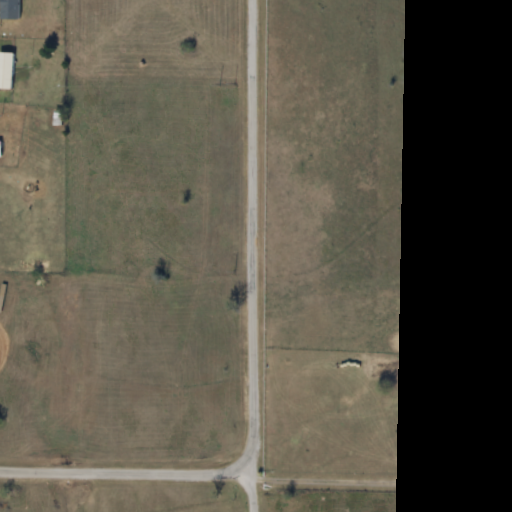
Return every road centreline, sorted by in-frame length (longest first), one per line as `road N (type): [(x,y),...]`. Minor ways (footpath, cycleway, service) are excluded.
road 1 (residential): [(241,0),(244,511)]
road 2 (residential): [(245,478),(0,473)]
